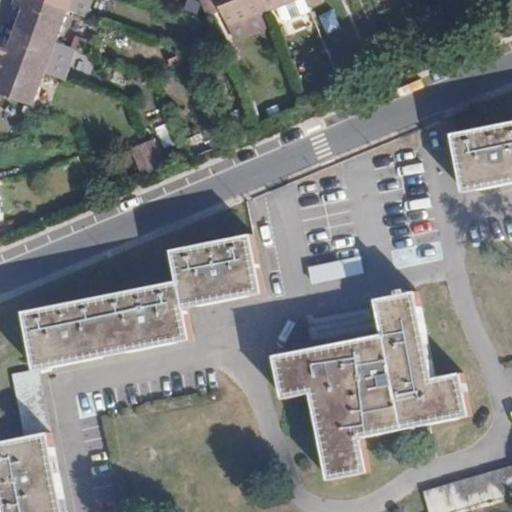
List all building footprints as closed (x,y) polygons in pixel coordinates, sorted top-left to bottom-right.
[(59,39),(70,7),(50,0),(21,0),(20,7),(27,11),(22,26),(59,39)] [(238,26),(266,14),(260,0),(208,0),(215,16),(230,9),(238,26)] [(260,0),(266,14),(278,9),(279,11),(301,0),(260,0)] [(294,23),(313,15),(307,0),(301,0),(279,11),(283,23),(294,23)] [(327,35),(341,29),(334,11),(319,16),(327,35)] [(48,71),(59,39),(22,26),(17,43),(8,39),(3,55),(48,71)] [(66,32),(61,44),(83,52),(87,39),(66,32)] [(0,91),(36,103),(48,71),(3,55),(0,63),(0,71),(5,74),(0,89),(0,91)] [(511,125),(464,137),(477,193),(511,185),(511,125)] [(143,177),(163,168),(151,141),(131,150),(143,177)] [(28,313),(40,371),(194,338),(187,306),(267,289),(257,232),(176,249),(182,282),(28,313)] [(360,255),(309,267),(313,282),(364,270),(360,255)] [(278,358),(284,396),(313,391),(329,465),(369,459),(363,424),(473,404),(466,362),(437,367),(421,283),(382,291),(389,327),(278,358)] [(0,442),(0,487),(2,499),(57,475),(50,434),(0,442)] [(448,511),(511,491),(511,465),(425,494),(429,511),(448,511)] [(63,511),(57,475),(2,499),(4,511),(63,511)]
